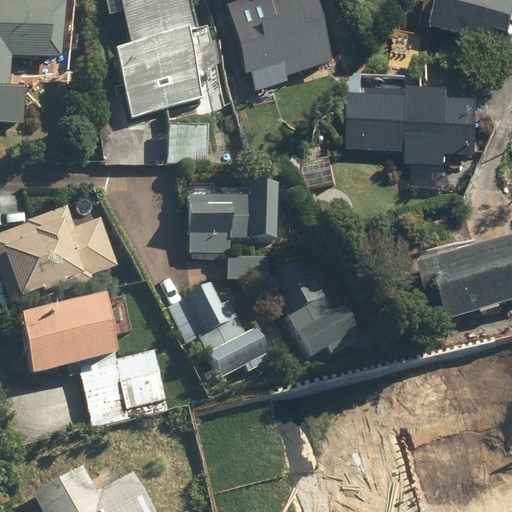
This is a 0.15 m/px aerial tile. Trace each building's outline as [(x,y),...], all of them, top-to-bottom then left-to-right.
[(192,0),(122,0),(134,51),(117,55),(132,123),(202,107),(185,36),(200,32),(192,0)] [(227,0),(247,74),(267,69),(268,75),(289,70),(287,63),(302,59),(307,77),(337,69),(318,0),(227,0)] [(511,0),(432,0),(424,26),(511,54),(511,0)] [(66,14),(0,8),(0,126),(21,128),(25,87),(11,86),(13,58),(62,63),(66,14)] [(427,153),(424,195),(461,197),(464,156),(481,157),(485,113),(360,104),(357,148),(427,153)] [(281,194),(193,191),(191,257),(230,258),(230,243),(279,245),(281,194)] [(74,230),(69,217),(0,240),(0,273),(11,306),(120,269),(104,220),(74,230)] [(511,243),(424,265),(429,288),(450,283),(459,322),(511,308),(511,243)] [(267,264),(227,262),(226,283),(265,286),(267,264)] [(307,264),(278,280),(296,311),(284,317),(310,362),(362,332),(343,298),(331,305),(307,264)] [(221,308),(209,284),(163,308),(185,349),(201,341),(218,374),(267,348),(258,330),(244,337),(227,305),(221,308)] [(111,306),(21,326),(34,381),(77,371),(123,361),(111,306)] [(123,361),(77,371),(92,436),(169,419),(154,354),(123,361)] [(511,385),(505,360),(405,388),(434,494),(424,497),(428,511),(476,511),(511,502),(502,471),(511,468),(511,466),(499,418),(481,423),(478,413),(511,403),(511,385)] [(95,460),(34,496),(43,511),(160,511),(132,462),(105,477),(95,460)]
